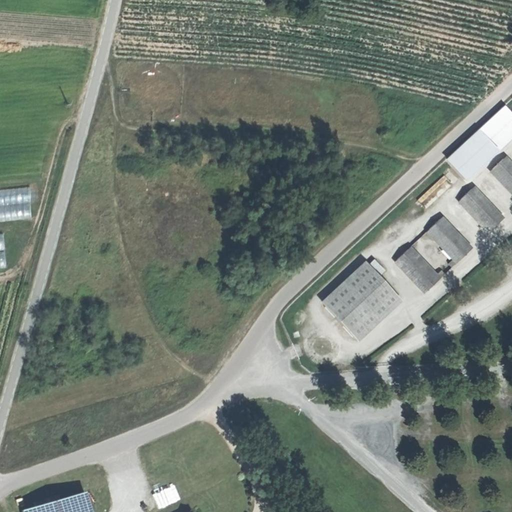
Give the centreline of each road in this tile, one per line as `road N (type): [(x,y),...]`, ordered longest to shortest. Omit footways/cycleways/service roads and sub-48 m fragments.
road 1 (unclassified): [(0,487),(208,403),(271,308),(511,78)]
road 2 (unclassified): [(0,425),(112,0)]
road 3 (track): [(208,403),(275,511)]
